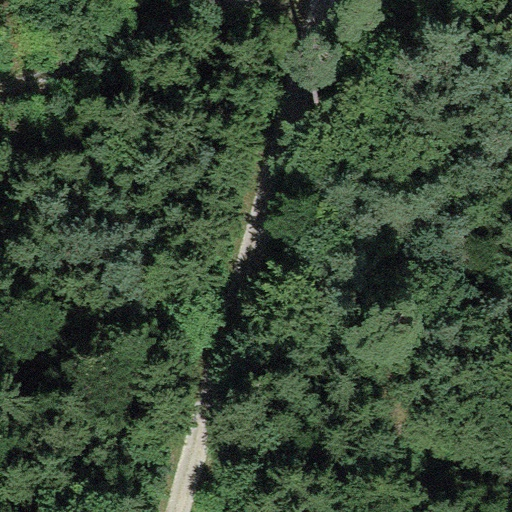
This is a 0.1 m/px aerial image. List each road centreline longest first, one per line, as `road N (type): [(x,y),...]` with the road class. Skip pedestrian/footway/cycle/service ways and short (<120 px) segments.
road 1 (track): [(170,511),(325,0)]
road 2 (track): [(0,90),(98,55),(212,0)]
